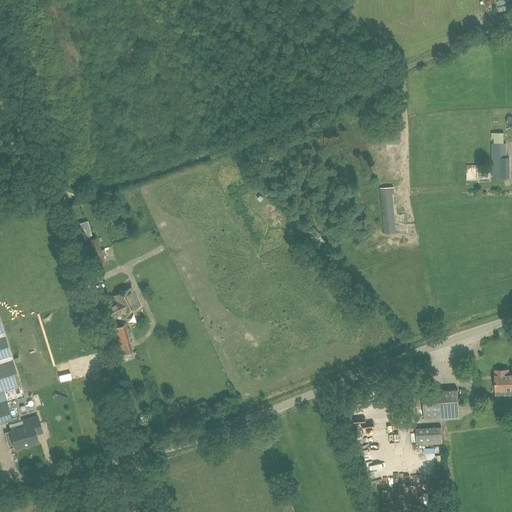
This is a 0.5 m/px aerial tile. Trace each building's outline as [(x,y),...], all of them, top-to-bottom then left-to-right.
[(372,130),(373,143),(400,142),(399,128),(382,129),(372,130)] [(494,129),(494,139),(503,139),(503,129),(494,129)] [(491,144),(492,178),(510,177),(510,157),(507,157),(506,143),(491,144)] [(394,187),(381,188),(385,234),(396,233),(392,193),(394,193),(394,187)] [(86,235),(93,233),(89,220),(82,222),(86,235)] [(84,241),(91,264),(103,260),(97,237),(84,241)] [(140,305),(131,287),(113,296),(116,302),(108,307),(113,317),(122,313),(123,314),(140,305)] [(0,400),(6,399),(8,399),(23,395),(18,380),(2,324),(0,315),(0,400)] [(118,331),(113,333),(121,355),(134,351),(130,339),(128,340),(122,325),(117,327),(118,331)] [(213,373),(205,357),(194,362),(208,389),(219,384),(216,378),(219,377),(216,371),(213,373)] [(468,368),(468,385),(476,384),(476,368),(468,368)] [(511,390),(511,389),(511,374),(509,374),(508,369),(495,370),(495,375),(496,395),(510,395),(509,390),(511,390)] [(459,418),(457,390),(422,392),(424,420),(459,418)] [(0,400),(0,420),(11,417),(6,399),(0,400)] [(35,432),(41,430),(37,415),(23,419),(24,425),(9,430),(10,433),(5,434),(8,444),(13,442),(14,447),(38,441),(35,432)] [(441,427),(417,429),(418,445),(442,444),(441,427)]
